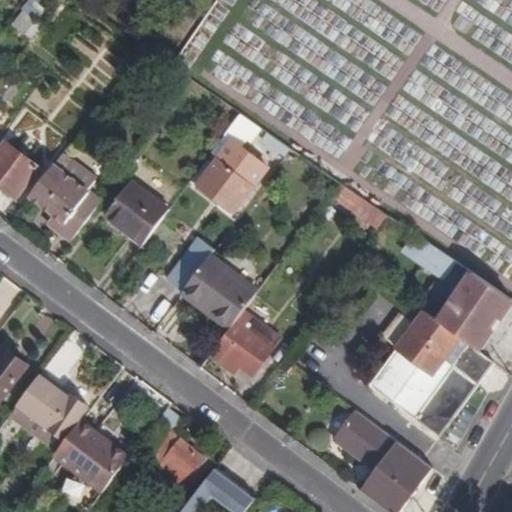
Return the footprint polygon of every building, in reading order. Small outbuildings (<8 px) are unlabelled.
[(27,34),(37,21),(24,12),(14,24),(27,34)] [(242,113),(230,104),(223,114),(235,123),(242,113)] [(242,113),(235,123),(213,151),(221,158),(201,185),(223,201),(227,196),(241,206),(270,167),(243,147),(249,138),(253,141),(263,128),(242,113)] [(19,197),(41,166),(7,141),(0,149),(0,182),(4,186),(3,190),(11,196),(16,194),(19,197)] [(73,241),(103,202),(90,192),(99,179),(75,160),(65,173),(56,166),(33,197),(54,214),(49,222),(73,241)] [(107,215),(145,243),(169,210),(133,182),(107,215)] [(333,194),(382,230),(391,217),(342,182),(333,194)] [(227,196),(223,201),(237,212),(241,206),(227,196)] [(334,207),(327,202),(321,211),(342,227),(346,221),(332,210),(334,207)] [(444,277),(455,261),(413,232),(403,248),(444,277)] [(194,254),(206,264),(213,255),(214,254),(200,245),(194,254)] [(175,279),(188,288),(206,264),(194,254),(175,279)] [(185,296),(231,330),(246,311),(260,291),(213,255),(206,264),(188,288),(185,293),(185,296)] [(476,347),(509,299),(472,273),(439,319),(476,347)] [(440,435),(495,361),(476,347),(439,319),(427,310),(372,384),(440,435)] [(231,330),(213,354),(232,369),(239,362),(255,375),(274,349),(244,325),(251,315),(246,311),(231,330)] [(244,325),(274,349),(282,338),(251,315),(244,325)] [(5,354),(0,350),(0,406),(31,365),(10,349),(5,354)] [(71,398),(42,375),(24,399),(70,434),(90,407),(74,395),(71,398)] [(184,418),(170,407),(156,425),(168,435),(151,457),(161,466),(151,479),(169,493),(179,479),(186,485),(184,488),(189,492),(212,463),(182,440),(185,434),(176,427),(184,418)] [(364,490),(392,511),(400,511),(433,467),(357,410),(335,437),(378,470),(364,490)] [(100,432),(84,421),(56,458),(104,494),(132,457),(112,442),(110,446),(97,437),(100,432)] [(112,442),(100,432),(97,437),(110,446),(112,442)] [(238,511),(252,493),(217,468),(190,503),(183,511),(203,511),(215,497),(235,511),(238,511)] [(246,511),(258,497),(252,493),(238,511),(246,511)] [(183,511),(190,503),(184,498),(179,504),(177,502),(169,511),(183,511)]
